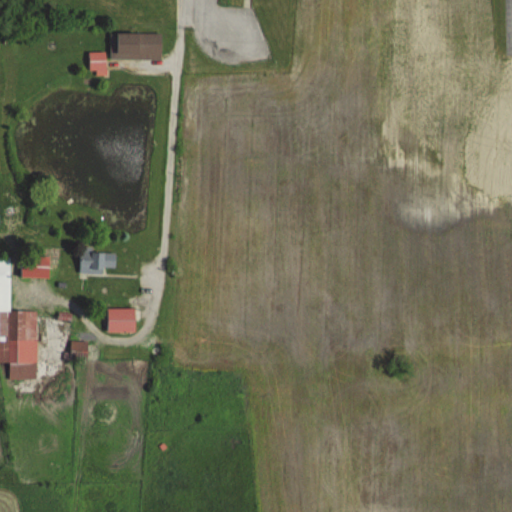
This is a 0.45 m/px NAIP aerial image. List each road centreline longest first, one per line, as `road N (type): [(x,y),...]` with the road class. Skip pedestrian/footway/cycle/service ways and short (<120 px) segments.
road 1 (residential): [(160,229),(115,511)]
road 2 (residential): [(160,229),(180,0)]
